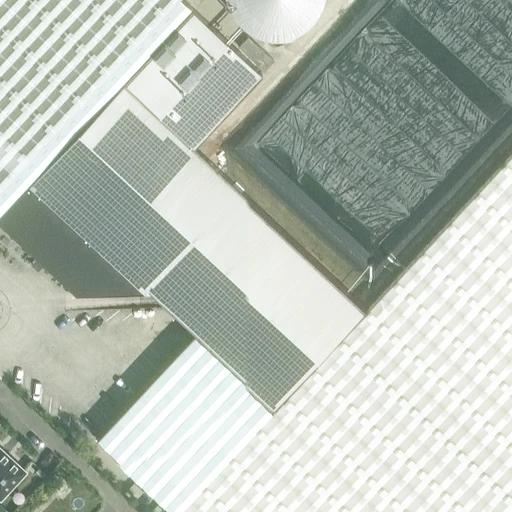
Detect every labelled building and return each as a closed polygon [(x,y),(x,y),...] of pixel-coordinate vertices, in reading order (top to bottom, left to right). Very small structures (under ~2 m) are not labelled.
[(0,0),(0,185),(172,0),(0,0)] [(7,179),(0,186),(0,223),(74,292),(146,289),(169,310),(192,331),(95,436),(176,511),(179,511),(274,408),(366,308),(236,187),(192,146),(236,99),(260,73),(236,50),(190,7),(19,191),(7,179)] [(179,511),(511,511),(511,147),(366,308),(274,408),(179,511)] [(0,497),(25,470),(0,446),(0,497)] [(9,511),(0,502),(0,511),(9,511)]
